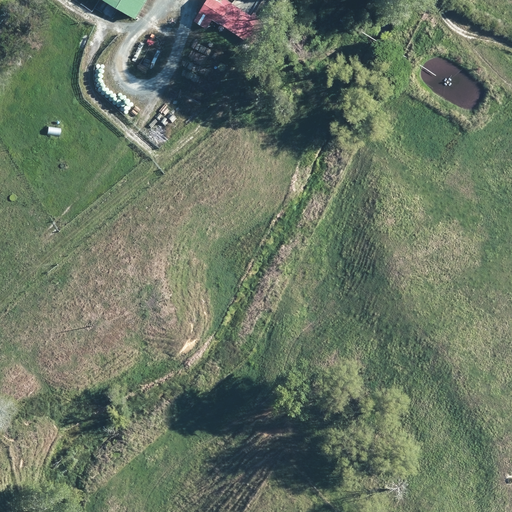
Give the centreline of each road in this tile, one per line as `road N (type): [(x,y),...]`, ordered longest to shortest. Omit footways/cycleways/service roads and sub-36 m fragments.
road 1 (track): [(53,0),(95,28),(86,105),(159,166),(216,115)]
road 2 (track): [(164,0),(116,57),(116,80),(127,93),(146,96),(200,0)]
